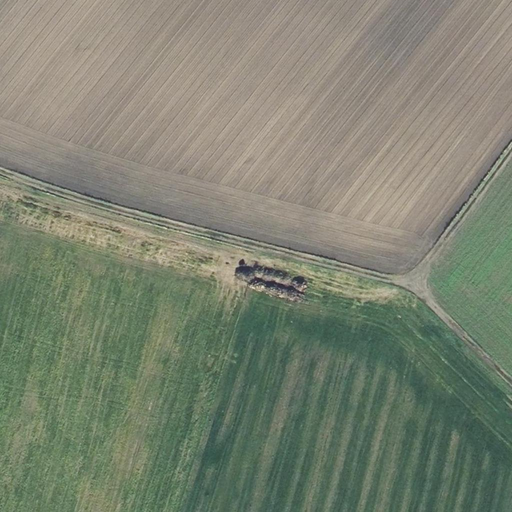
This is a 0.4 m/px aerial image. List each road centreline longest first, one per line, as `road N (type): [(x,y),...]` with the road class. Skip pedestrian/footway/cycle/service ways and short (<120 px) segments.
road 1 (track): [(0,168),(83,198),(411,283)]
road 2 (track): [(411,283),(511,148)]
road 3 (track): [(411,283),(511,381)]
